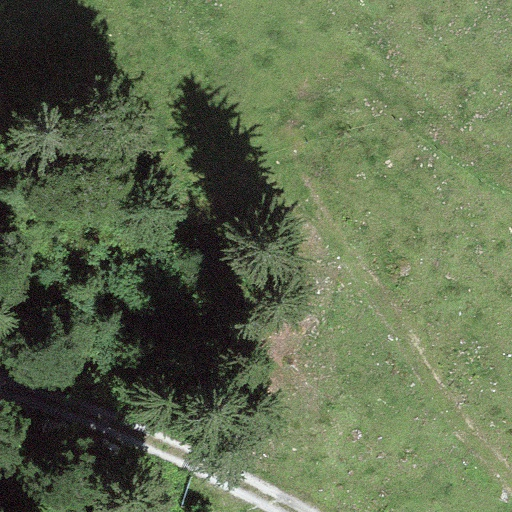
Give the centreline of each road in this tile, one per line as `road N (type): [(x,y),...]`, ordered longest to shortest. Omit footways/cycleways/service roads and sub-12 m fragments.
road 1 (track): [(511,175),(482,163),(353,71),(304,65),(290,94),(288,181),(449,416),(511,482)]
road 2 (track): [(0,397),(202,464),(291,511)]
